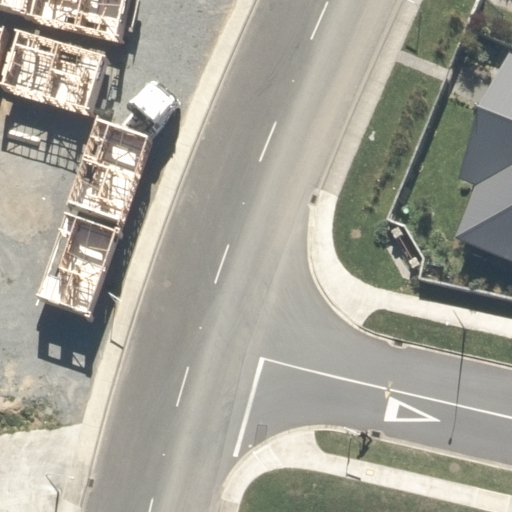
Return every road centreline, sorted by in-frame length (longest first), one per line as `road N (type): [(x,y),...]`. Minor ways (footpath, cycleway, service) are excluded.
road 1 (residential): [(328,0),(200,336)]
road 2 (residential): [(511,412),(200,336)]
road 3 (residential): [(200,336),(149,511)]
